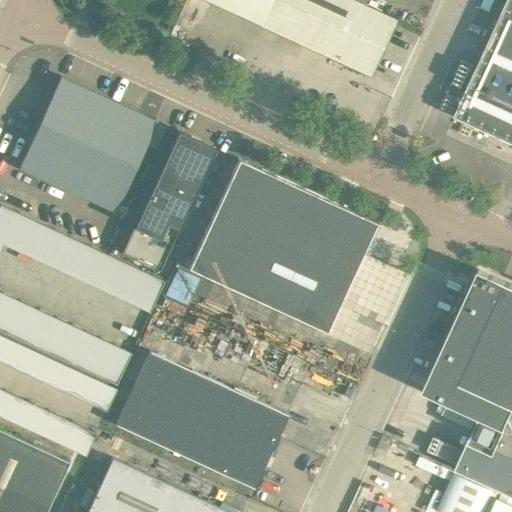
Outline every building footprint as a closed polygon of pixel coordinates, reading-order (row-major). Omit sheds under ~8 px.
[(396,19),(354,0),(207,0),(370,76),(396,19)] [(511,0),(507,0),(489,40),(479,60),(454,115),(511,142),(511,0)] [(46,107),(18,167),(115,212),(157,120),(80,85),(60,76),(46,107)] [(215,147),(204,142),(177,130),(120,253),(158,271),(215,147)] [(238,158),(235,163),(187,267),(325,331),(376,222),(238,158)] [(0,250),(3,244),(21,252),(35,220),(0,203),(0,250)] [(21,252),(39,260),(54,229),(35,220),(21,252)] [(39,260),(58,269),(72,237),(54,229),(39,260)] [(58,269),(76,277),(90,246),(72,237),(58,269)] [(76,277),(94,286),(109,254),(90,246),(76,277)] [(94,286),(112,294),(127,263),(109,254),(94,286)] [(112,294),(130,303),(145,271),(127,263),(112,294)] [(429,378),(423,390),(479,416),(455,468),(484,482),(483,484),(454,471),(437,509),(443,511),(484,511),(495,490),(492,488),(493,486),(504,491),(501,498),(498,497),(491,511),(511,511),(511,284),(479,269),(474,279),(471,286),(429,378)] [(149,311),(163,280),(145,271),(130,303),(149,311)] [(0,296),(0,329),(5,332),(20,300),(2,292),(0,296)] [(5,332),(24,341),(38,309),(20,300),(5,332)] [(24,341),(42,349),(57,317),(38,309),(24,341)] [(42,349),(57,356),(71,324),(57,317),(42,349)] [(57,356),(71,363),(86,331),(71,324),(57,356)] [(71,363),(86,370),(101,338),(86,331),(71,363)] [(7,337),(0,353),(0,361),(19,370),(29,347),(7,337)] [(86,370),(100,376),(115,345),(101,338),(86,370)] [(100,376),(115,383),(130,352),(115,345),(100,376)] [(29,347),(19,370),(40,380),(51,357),(29,347)] [(253,487),(277,436),(287,414),(149,350),(115,423),(253,487)] [(51,357),(40,380),(62,390),(73,367),(51,357)] [(73,367),(62,390),(84,400),(94,377),(73,367)] [(94,377),(84,400),(105,410),(116,387),(94,377)] [(7,391),(0,406),(0,415),(19,424),(29,401),(7,391)] [(29,401),(19,424),(41,434),(51,412),(29,401)] [(51,412),(41,434),(63,445),(73,422),(51,412)] [(73,422),(63,445),(85,455),(95,432),(73,422)] [(0,484),(48,507),(69,461),(0,429),(0,484)] [(230,511),(111,457),(85,511),(230,511)] [(0,511),(45,511),(48,507),(0,484),(0,511)]
